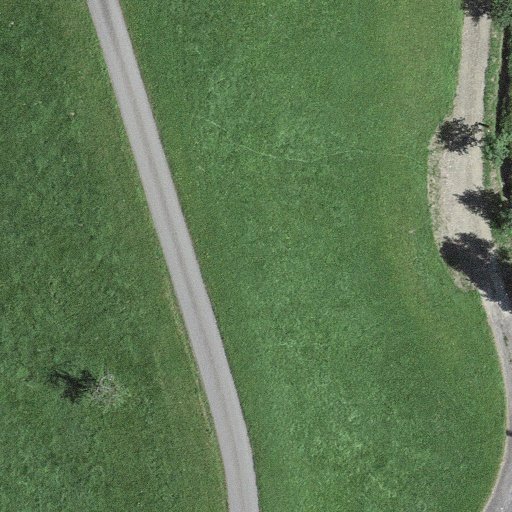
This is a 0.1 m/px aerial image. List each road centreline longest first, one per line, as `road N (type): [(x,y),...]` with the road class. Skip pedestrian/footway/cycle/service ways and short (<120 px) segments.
road 1 (unclassified): [(243,511),(234,435),(104,0)]
road 2 (track): [(481,239),(470,178),(480,0)]
road 3 (track): [(511,356),(481,239)]
